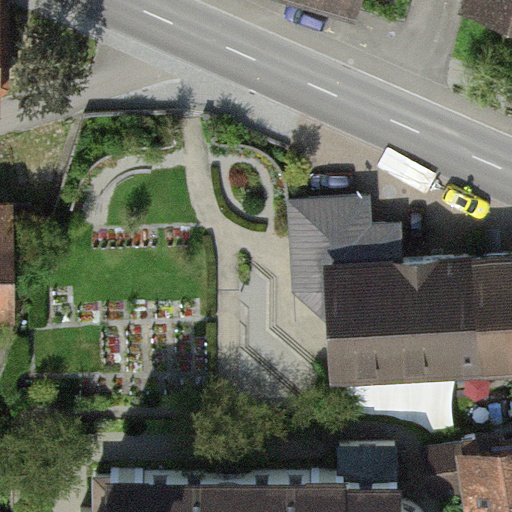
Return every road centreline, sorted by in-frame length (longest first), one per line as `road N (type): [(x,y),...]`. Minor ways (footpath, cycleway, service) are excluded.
road 1 (primary): [(167,21),(511,172)]
road 2 (residential): [(0,120),(133,70),(167,21)]
